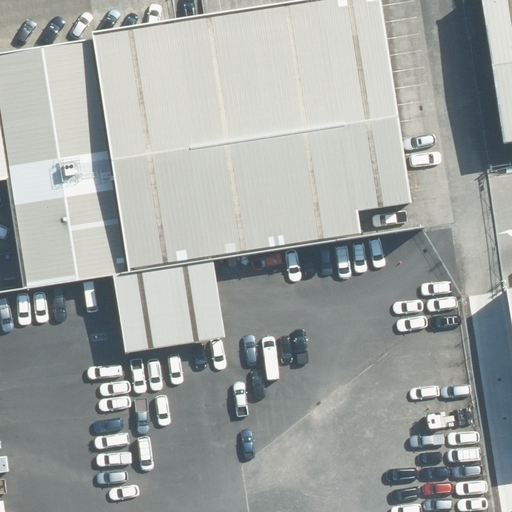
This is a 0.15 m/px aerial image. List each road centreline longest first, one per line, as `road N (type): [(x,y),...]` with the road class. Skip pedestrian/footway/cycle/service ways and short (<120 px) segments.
road 1 (unknown): [(218,511),(370,311),(478,192)]
road 2 (unknown): [(0,353),(54,360),(93,511)]
road 3 (unknown): [(432,0),(449,151),(478,192)]
